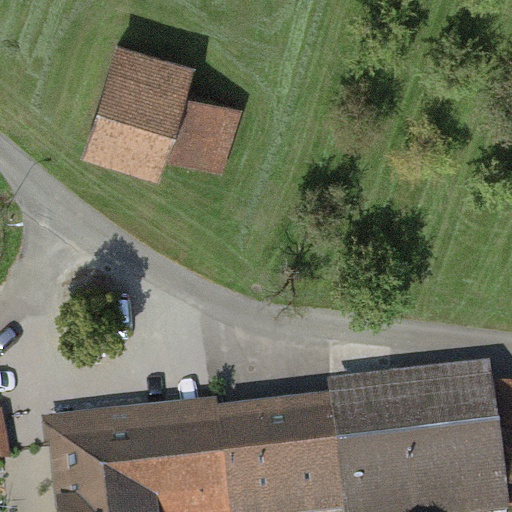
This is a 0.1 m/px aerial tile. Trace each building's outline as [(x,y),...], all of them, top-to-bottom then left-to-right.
[(190,45),(117,23),(81,142),(155,163),(190,45)] [(511,501),(495,361),(332,380),(348,511),(487,511),(511,509),(511,501)] [(329,389),(216,402),(229,511),(283,511),(343,505),(329,389)] [(227,511),(214,396),(46,415),(56,511),(227,511)] [(0,459),(8,458),(0,412),(0,459)]
